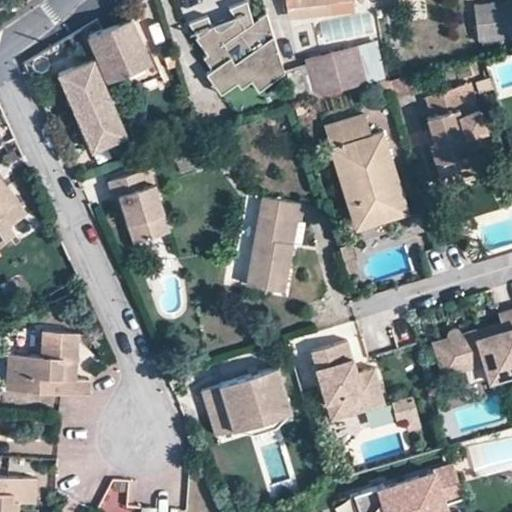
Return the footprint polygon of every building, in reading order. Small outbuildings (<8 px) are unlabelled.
[(250,18),(243,0),(234,0),(225,5),(229,14),(234,12),(243,23),(250,18)] [(330,0),(318,0),(283,4),(285,16),(332,12),(330,0)] [(505,0),(487,2),(491,38),(511,36),(510,28),(508,4),(507,0),(505,0)] [(491,38),(487,2),(473,4),(477,40),(491,38)] [(282,68),(264,9),(250,18),(243,23),(234,12),(229,14),(209,21),(197,31),(192,34),(204,51),(201,54),(210,66),(204,70),(218,90),(234,79),(238,84),(249,76),(256,86),(282,68)] [(209,21),(205,11),(185,19),(197,31),(209,21)] [(149,61),(128,16),(86,32),(104,77),(123,70),(149,61)] [(282,68),(291,98),(383,76),(375,41),(302,58),(304,63),(282,68)] [(122,133),(91,56),(57,69),(87,146),(122,133)] [(154,73),(149,61),(123,70),(129,82),(154,73)] [(454,86),(462,111),(475,107),(467,83),(454,86)] [(429,145),(441,185),(462,178),(460,174),(458,165),(481,157),(474,131),(482,129),(475,107),(462,111),(454,86),(424,95),(431,115),(425,117),(433,144),(429,145)] [(324,124),(355,227),(396,215),(384,176),(391,174),(378,129),(367,132),(362,113),(324,124)] [(174,154),(181,170),(206,160),(200,144),(174,154)] [(481,157),(458,165),(460,174),(485,167),(488,178),(497,176),(491,155),(481,157)] [(168,229),(148,164),(107,177),(112,193),(118,192),(133,240),(168,229)] [(23,209),(0,173),(0,236),(12,228),(7,220),(23,209)] [(384,176),(396,215),(402,213),(391,174),(384,176)] [(262,194),(246,282),(281,288),(290,239),(286,239),(290,217),(298,219),(301,200),(262,194)] [(290,217),(286,239),(290,239),(299,241),(302,219),(298,219),(290,217)] [(355,268),(346,242),(338,244),(346,270),(355,268)] [(511,307),(497,312),(499,320),(502,328),(477,336),(475,328),(460,332),(458,328),(458,327),(456,326),(455,325),(454,325),(452,325),(450,325),(449,326),(448,327),(447,328),(446,329),(446,331),(446,332),(447,336),(432,341),(442,374),(463,367),(468,382),(488,376),(489,378),(511,371),(511,307)] [(499,320),(475,328),(477,336),(502,328),(499,320)] [(8,351),(5,385),(59,390),(85,392),(86,376),(72,376),(76,330),(42,328),(40,354),(8,351)] [(351,369),(347,355),(351,354),(346,335),(309,346),(330,416),(384,400),(373,362),(355,367),(351,369)] [(288,403),(274,357),(216,376),(224,398),(206,404),(213,427),(231,421),(237,409),(275,397),(288,403)] [(224,398),(216,376),(199,382),(206,404),(224,398)] [(420,423),(411,392),(391,398),(396,416),(404,414),(408,427),(420,423)] [(288,403),(275,397),(237,409),(231,421),(243,428),(282,416),(288,403)] [(446,498),(465,492),(455,460),(387,482),(386,478),(356,488),(363,511),(370,511),(374,511),(443,511),(450,510),(446,498)] [(0,511),(14,511),(15,498),(16,489),(31,490),(33,476),(0,473),(0,511)] [(31,490),(16,489),(15,498),(31,500),(31,490)]
